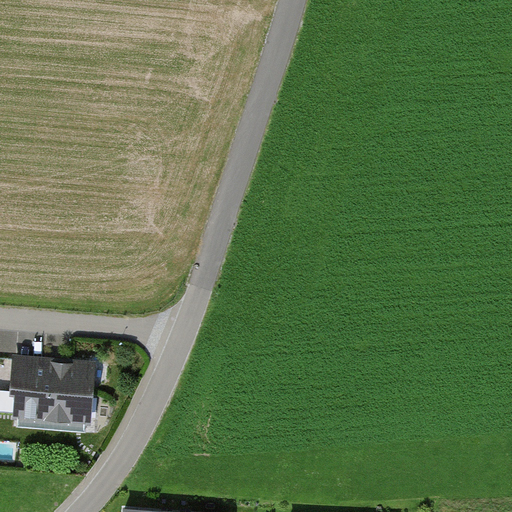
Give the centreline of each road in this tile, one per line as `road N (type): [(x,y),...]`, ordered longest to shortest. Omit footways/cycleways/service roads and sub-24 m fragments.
road 1 (residential): [(185,345),(286,59),(299,0)]
road 2 (residential): [(80,511),(134,442),(185,345)]
road 3 (residential): [(185,345),(0,321)]
